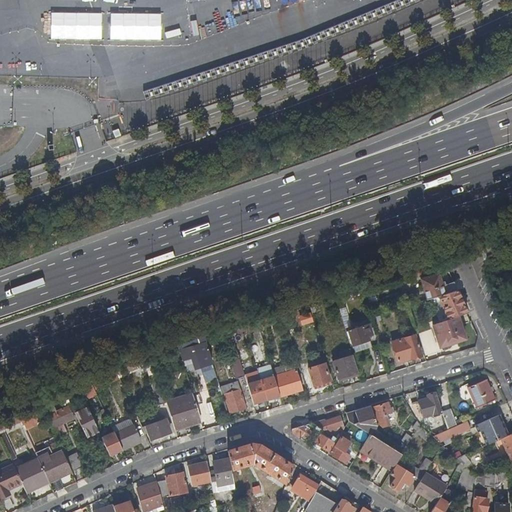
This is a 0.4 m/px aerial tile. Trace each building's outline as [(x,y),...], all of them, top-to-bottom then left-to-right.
[(456,289),(452,281),(442,284),(438,272),(420,278),(426,299),(428,298),(429,298),(437,295),(456,290),(456,289)] [(467,312),(456,290),(437,295),(441,304),(444,309),(439,311),(437,305),(432,307),(438,321),(457,315),(467,312)] [(345,307),(341,295),(335,297),(339,309),(345,307)] [(309,305),(312,313),(320,310),(318,302),(309,305)] [(283,314),(282,313),(266,319),(257,321),(259,328),(259,329),(285,321),(284,318),(283,314)] [(309,313),(299,316),(301,324),(311,321),(309,313)] [(465,339),(457,315),(438,321),(431,324),(435,336),(438,335),(441,344),(455,339),(456,342),(465,339)] [(259,328),(257,321),(244,325),(246,332),(259,328)] [(369,324),(348,331),(352,345),(369,340),(367,336),(372,334),(369,324)] [(414,335),(391,342),(397,362),(420,355),(414,335)] [(438,335),(435,336),(440,348),(456,342),(455,339),(441,344),(438,335)] [(194,346),(182,350),(184,358),(191,356),(195,368),(211,362),(207,348),(205,348),(202,340),(193,343),(194,346)] [(244,374),(236,347),(230,349),(233,360),(231,361),(236,378),(242,377),(244,381),(246,380),(244,374)] [(341,358),(332,361),(337,378),(356,372),(349,349),(339,352),(341,358)] [(177,352),(170,355),(172,362),(179,359),(177,352)] [(294,362),(271,369),(273,377),(296,370),(294,362)] [(324,363),(300,370),(304,384),(312,382),(313,385),(329,380),(324,363)] [(257,371),(244,374),(246,380),(253,404),(279,396),(273,377),(271,369),(270,364),(258,368),(261,379),(260,380),(257,371)] [(118,375),(115,369),(114,369),(114,368),(103,373),(106,380),(118,375)] [(296,370),(273,377),(279,396),(302,389),(296,370)] [(106,380),(103,373),(90,379),(90,380),(91,382),(93,386),(96,384),(106,380)] [(485,379),(467,388),(476,408),(494,400),(485,379)] [(238,381),(219,387),(221,393),(223,392),(229,412),(246,407),(238,381)] [(91,382),(78,388),(82,396),(84,400),(96,394),(94,388),(93,386),(91,382)] [(78,388),(77,386),(76,386),(76,385),(65,390),(65,391),(64,391),(69,402),(82,396),(78,388)] [(69,402),(64,391),(63,391),(56,394),(61,405),(69,402)] [(427,397),(411,402),(413,410),(419,419),(441,411),(435,392),(426,395),(427,397)] [(193,394),(166,402),(174,428),(187,424),(186,422),(200,418),(193,394)] [(74,418),(69,407),(55,413),(48,398),(40,402),(40,403),(45,414),(52,429),(74,418)] [(45,414),(40,403),(39,403),(39,402),(17,412),(18,413),(21,421),(27,419),(28,422),(34,419),(33,416),(39,413),(40,416),(45,414)] [(394,416),(392,408),(389,409),(387,402),(371,407),(375,417),(373,418),(375,423),(376,424),(376,425),(380,427),(388,425),(385,414),(387,414),(388,418),(394,416)] [(86,436),(98,431),(86,406),(74,411),(86,436)] [(373,418),(370,407),(347,414),(348,420),(348,421),(369,434),(370,435),(376,425),(376,424),(375,425),(375,424),(375,423),(373,418)] [(99,411),(103,420),(108,418),(103,409),(99,411)] [(449,409),(441,411),(447,429),(454,426),(449,409)] [(142,412),(137,414),(140,421),(140,422),(143,429),(147,427),(151,439),(170,432),(165,418),(157,421),(146,425),(145,423),(144,421),(145,420),(142,412)] [(21,421),(18,413),(17,414),(16,413),(0,420),(0,435),(11,460),(16,458),(4,432),(2,432),(1,430),(21,421)] [(486,444),(496,439),(507,435),(498,415),(484,421),(484,420),(481,421),(480,422),(474,425),(477,431),(479,430),(486,444)] [(343,428),(339,416),(324,421),(323,419),(311,422),(322,429),(328,432),(330,431),(329,429),(335,427),(337,431),(339,434),(343,428)] [(187,424),(174,428),(175,431),(202,423),(200,418),(186,422),(187,424)] [(140,422),(140,421),(133,424),(140,440),(141,443),(148,440),(143,429),(140,422)] [(466,421),(454,426),(447,429),(431,436),(438,443),(470,429),(466,421)] [(319,434),(322,429),(311,422),(292,428),(291,431),(300,437),(301,435),(314,443),(319,434)] [(140,440),(133,424),(114,433),(122,449),(140,440)] [(428,434),(420,426),(419,426),(415,431),(424,439),(428,434)] [(114,431),(101,437),(110,456),(122,449),(114,433),(114,431)] [(511,459),(511,432),(486,444),(489,450),(503,443),(504,446),(490,452),(494,461),(502,458),(504,463),(511,459)] [(349,438),(341,433),(330,453),(345,462),(349,455),(347,454),(343,451),(348,443),(346,442),(349,438)] [(406,445),(411,437),(406,433),(401,441),(406,445)] [(332,442),(319,434),(314,443),(329,452),(335,441),(333,440),(332,442)] [(370,435),(369,434),(359,450),(369,456),(371,454),(392,468),(394,464),(398,458),(401,454),(400,454),(400,453),(393,449),(370,435)] [(401,453),(406,446),(406,445),(401,441),(399,440),(393,449),(400,453),(401,453)] [(252,443),(227,450),(229,458),(231,469),(252,463),(285,483),(287,478),(290,470),(292,466),(259,444),(252,443)] [(352,446),(348,443),(343,451),(347,454),(352,446)] [(65,457),(62,451),(50,456),(48,453),(38,458),(48,481),(71,470),(65,457)] [(75,452),(65,457),(71,470),(71,471),(82,466),(75,452)] [(48,481),(38,458),(15,468),(22,482),(26,491),(48,481)] [(231,469),(229,458),(213,461),(216,477),(210,478),(211,480),(213,493),(219,492),(218,485),(233,482),(231,469)] [(410,465),(398,458),(394,464),(395,465),(390,474),(395,477),(390,485),(397,490),(402,481),(408,485),(414,476),(406,472),(410,465)] [(424,472),(431,462),(424,458),(417,470),(423,474),(424,472)] [(207,461),(187,466),(191,485),(211,480),(210,478),(207,461)] [(473,487),(475,477),(474,477),(475,476),(460,462),(456,466),(454,470),(460,473),(454,487),(472,493),(473,487)] [(504,463),(494,468),(494,482),(507,479),(504,463)] [(13,464),(0,469),(0,497),(10,492),(8,488),(22,482),(15,468),(13,464)] [(417,470),(410,465),(406,472),(414,476),(419,480),(423,474),(417,470)] [(494,482),(494,468),(475,476),(476,477),(475,477),(473,487),(493,488),(494,482)] [(295,472),(290,470),(287,478),(292,480),(294,475),(295,472)] [(166,480),(156,483),(157,484),(160,497),(187,491),(183,472),(165,476),(166,480)] [(444,490),(446,486),(424,472),(423,474),(419,480),(413,490),(425,498),(427,495),(437,501),(441,494),(444,490)] [(294,482),(296,484),(292,490),(308,501),(314,491),(318,485),(299,474),(294,482)] [(160,497),(157,484),(137,490),(143,511),(156,506),(158,511),(164,510),(162,505),(160,497)] [(252,487),(254,495),(261,493),(259,485),(252,487)] [(450,493),(444,490),(441,494),(437,501),(435,504),(429,511),(441,511),(448,503),(447,502),(445,501),(450,493)] [(473,497),(472,497),(469,511),(484,511),(486,499),(485,498),(486,492),(474,490),(473,497)] [(350,511),(353,508),(347,505),(348,503),(340,499),(338,504),(314,491),(308,501),(303,511),(350,511)] [(437,501),(427,495),(425,498),(435,504),(437,501)] [(128,501),(113,507),(114,511),(135,511),(135,510),(131,511),(128,501)] [(506,511),(507,504),(493,503),(492,511),(506,511)]
